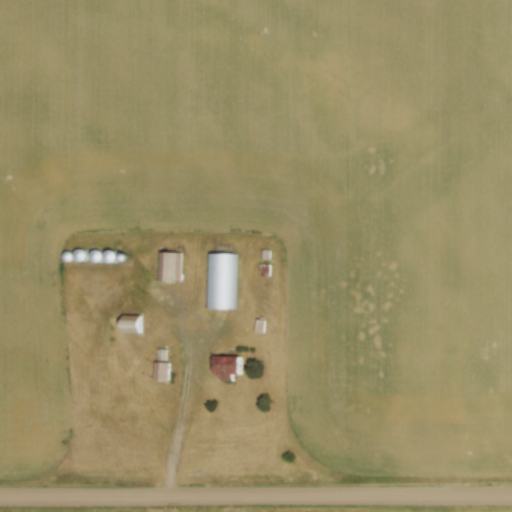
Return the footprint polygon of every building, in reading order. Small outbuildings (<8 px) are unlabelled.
[(261,247),(269,246),(269,255),(262,256),(261,247)] [(159,249),(181,249),(182,279),(160,279),(159,249)] [(207,251),(234,251),(234,307),(207,307),(207,251)] [(260,262),(270,262),(270,273),(260,273),(260,262)] [(124,313),(142,313),(142,331),(124,332),(124,313)] [(257,317),(265,317),(265,329),(257,329),(257,317)] [(215,356),(215,372),(219,372),(219,378),(235,377),(235,372),(244,372),(244,356),(215,356)] [(155,360),(171,360),(171,378),(155,378),(155,360)]
